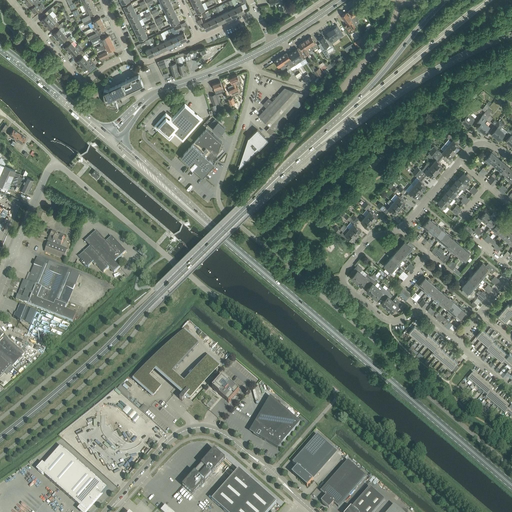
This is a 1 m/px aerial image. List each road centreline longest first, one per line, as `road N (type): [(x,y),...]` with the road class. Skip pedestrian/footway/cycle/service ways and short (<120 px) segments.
road 1 (tertiary): [(474,511),(57,162)]
road 2 (unclassified): [(511,468),(221,206),(219,184),(254,69)]
road 3 (primary): [(511,485),(144,169)]
road 4 (secondary): [(0,438),(110,344),(304,152)]
road 5 (residential): [(458,162),(400,231),(367,241),(343,277),(383,317),(425,315),(455,341)]
road 6 (unclassified): [(314,511),(208,427),(172,435),(105,511)]
road 7 (secondary): [(304,152),(511,30)]
road 8 (secondary): [(486,0),(343,118)]
road 9 (residential): [(130,58),(83,82),(9,0)]
road 10 (secondary): [(447,0),(343,118)]
road 11 (primary): [(111,141),(0,48)]
road 12 (tertiary): [(0,285),(57,162)]
